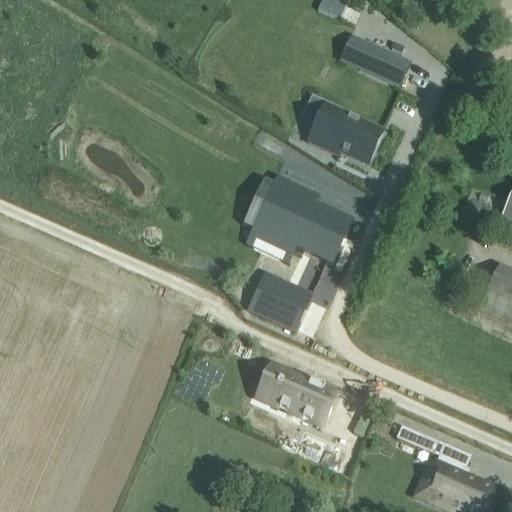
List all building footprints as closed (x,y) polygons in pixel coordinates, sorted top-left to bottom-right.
[(369,48),(358,71),(400,90),(410,67),(369,48)] [(383,135),(354,122),(329,110),(314,143),(340,155),(367,168),(383,135)] [(253,231),(252,232),(332,269),(333,268),(330,267),(343,239),(346,240),(353,223),(314,205),(316,200),(319,201),(319,200),(295,189),(294,190),(297,191),(294,196),(274,187),(273,188),(276,189),(255,232),(253,231)] [(511,196),(502,217),(511,221),(511,196)] [(480,308),(511,324),(511,272),(502,267),(480,308)] [(265,278),(248,314),(294,335),(311,298),(265,278)] [(206,332),(196,354),(233,371),(223,392),(226,394),(216,416),(234,425),(259,370),(243,362),(245,357),(236,353),(239,347),(206,332)] [(270,369),(256,402),(322,430),(336,397),(270,369)] [(401,430),(396,442),(433,458),(439,446),(401,430)] [(307,433),(298,455),(338,473),(348,450),(307,433)] [(438,481),(429,501),(453,511),(485,511),(494,492),(474,484),(466,481),(469,473),(439,460),(431,478),(438,481)]
